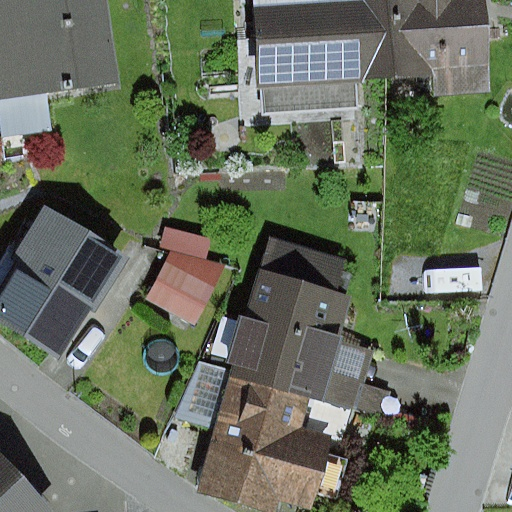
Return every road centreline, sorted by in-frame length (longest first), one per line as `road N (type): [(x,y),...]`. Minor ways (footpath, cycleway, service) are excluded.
road 1 (residential): [(0,366),(189,511)]
road 2 (residential): [(511,313),(452,511)]
